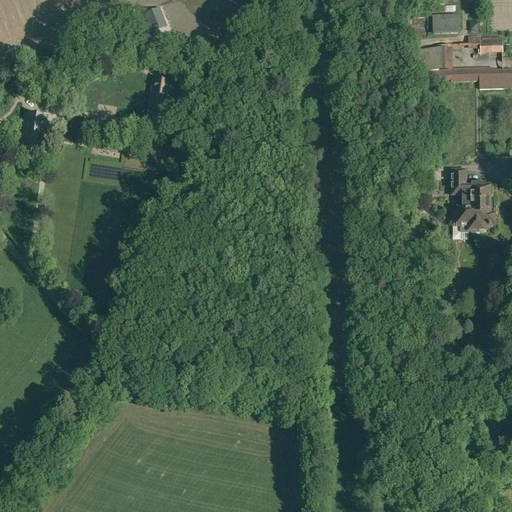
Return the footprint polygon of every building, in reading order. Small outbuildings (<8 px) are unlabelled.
[(145,16),(153,34),(160,31),(166,28),(159,10),(152,13),(145,16)] [(433,35),(459,34),(458,16),(432,17),(433,35)] [(480,33),(480,23),(469,23),(470,33),(480,33)] [(480,55),(503,54),(503,41),(480,42),(480,38),(468,38),(468,51),(477,51),(477,55),(480,54),(480,55)] [(421,84),(479,83),(480,91),(511,89),(511,70),(491,71),(491,69),(449,70),(448,50),(420,51),(421,84)] [(167,114),(171,85),(153,82),(149,112),(167,114)] [(424,111),(427,112),(438,112),(438,102),(424,102),(424,111)] [(39,159),(45,119),(25,116),(25,117),(18,116),(17,126),(24,127),(19,156),(39,159)] [(95,122),(93,134),(123,139),(123,140),(145,143),(147,129),(125,126),(125,127),(95,122)] [(111,153),(113,143),(92,140),(91,150),(111,153)] [(405,173),(401,170),(396,176),(400,179),(405,173)] [(466,172),(452,172),(452,197),(463,197),(463,209),(458,209),(458,216),(453,216),(453,228),(460,228),(460,234),(479,234),(479,232),(486,232),(486,228),(494,228),(494,215),(492,215),(492,200),(490,200),(490,197),(492,197),(492,193),(490,193),(490,190),(486,190),(486,189),(483,189),(472,189),(469,189),(469,190),(466,190),(466,172)] [(438,195),(438,182),(426,182),(425,195),(438,195)] [(462,250),(471,250),(471,240),(462,240),(462,250)]
